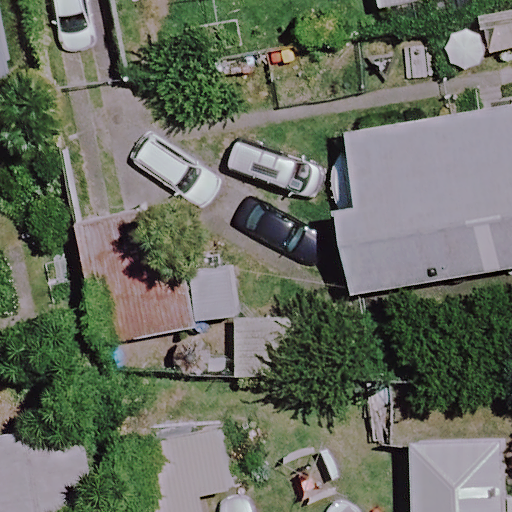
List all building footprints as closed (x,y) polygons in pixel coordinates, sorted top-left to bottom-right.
[(0,82),(11,80),(0,20),(0,82)] [(511,114),(351,138),(361,207),(343,209),(355,293),(511,270),(511,114)] [(0,439),(0,511),(102,511),(83,421),(0,439)] [(164,511),(235,490),(214,423),(128,450),(146,511),(164,511)] [(505,511),(504,443),(416,446),(417,511),(505,511)]
